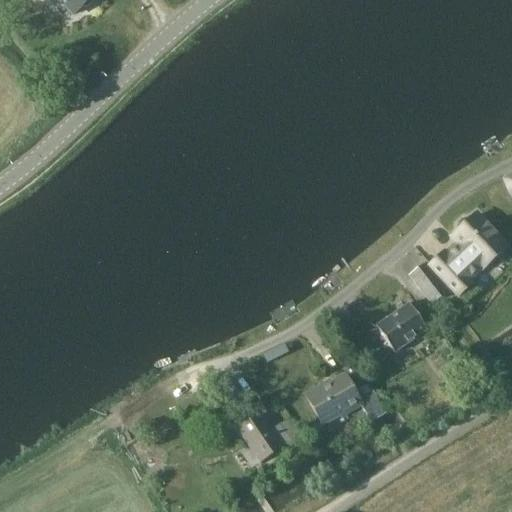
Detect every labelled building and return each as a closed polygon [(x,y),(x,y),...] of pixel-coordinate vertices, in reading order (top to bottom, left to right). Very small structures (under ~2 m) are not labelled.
[(60,0),(74,14),(81,7),(87,7),(92,2),(91,0),(60,0)] [(443,254),(429,267),(457,296),(470,284),(462,275),(474,263),(482,270),(505,248),(475,216),(451,238),(458,246),(445,257),(443,254)] [(437,312),(453,300),(425,264),(409,277),(437,312)] [(393,354),(426,331),(408,305),(375,328),(393,354)] [(360,406),(370,423),(385,415),(368,385),(354,393),(344,376),(321,389),(320,388),(304,397),(322,426),(340,416),(341,417),(360,406)] [(260,462),(300,436),(288,419),(270,431),(259,415),(238,429),(260,462)]
